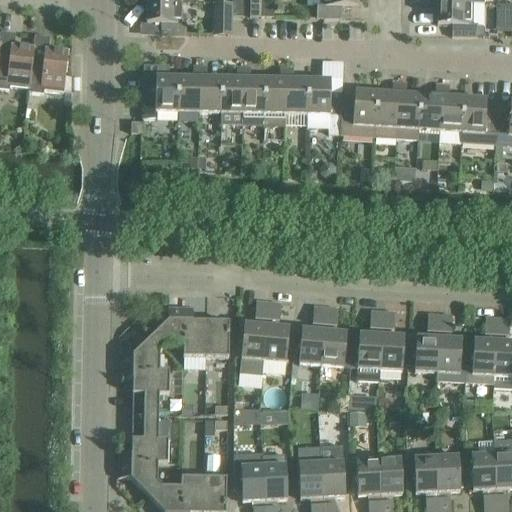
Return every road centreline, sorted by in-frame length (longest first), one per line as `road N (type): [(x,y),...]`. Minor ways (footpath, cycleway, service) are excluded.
road 1 (residential): [(97,274),(511,295)]
road 2 (unclassified): [(92,511),(97,274)]
road 3 (residential): [(177,53),(393,57)]
road 4 (unclassified): [(97,274),(102,137)]
road 5 (unclassified): [(104,7),(102,137)]
